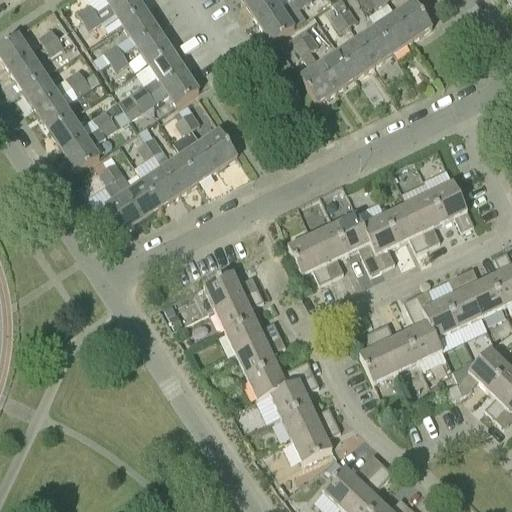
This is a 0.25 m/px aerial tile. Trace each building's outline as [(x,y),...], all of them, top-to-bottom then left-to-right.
[(101,0),(102,0),(108,9),(121,0),(101,0)] [(134,0),(121,0),(108,9),(114,19),(121,30),(144,15),(134,0)] [(258,28),(281,13),(272,0),(255,0),(244,8),(258,28)] [(299,13),(312,5),(308,0),(299,0),(293,4),(299,13)] [(369,0),(377,12),(386,7),(381,0),(369,0)] [(412,46),(431,33),(414,6),(396,18),(412,46)] [(76,17),(82,26),(95,17),(89,9),(76,17)] [(271,49),(295,33),(281,13),(258,28),(271,49)] [(348,32),(356,26),(348,13),(339,19),(348,32)] [(122,59),(135,50),(158,35),(144,15),(121,30),(129,41),(116,50),(122,59)] [(95,17),(82,26),(88,36),(101,27),(95,17)] [(393,58),(412,46),(396,18),(376,32),(393,58)] [(340,37),(348,32),(339,19),(331,25),(340,37)] [(374,71),(393,58),(376,32),(356,45),(374,71)] [(44,52),(57,44),(51,34),(38,43),(44,52)] [(149,71),(171,56),(158,35),(135,50),(149,71)] [(300,43),(310,57),(318,52),(309,37),(300,43)] [(0,62),(8,75),(30,60),(17,40),(0,51),(0,62)] [(302,63),(310,57),(300,43),(292,48),(302,63)] [(50,61),(63,53),(57,44),(44,52),(50,61)] [(355,84),(374,71),(356,45),(337,57),(355,84)] [(109,68),(122,59),(116,50),(103,59),(109,68)] [(149,71),(156,81),(163,91),(185,76),(171,56),(149,71)] [(316,109),(336,97),(318,70),(310,57),(302,63),(310,76),(300,82),(299,83),(316,109)] [(336,97),(355,84),(337,57),(318,70),(336,97)] [(122,59),(109,68),(116,77),(129,68),(122,59)] [(22,96),(44,81),(30,60),(8,75),(22,96)] [(71,93),(84,84),(78,75),(65,84),(71,93)] [(155,108),(168,100),(176,112),(198,97),(185,76),(163,91),(149,100),(155,108)] [(36,116),(58,101),(44,81),(22,96),(36,116)] [(84,84),(71,93),(77,102),(90,93),(84,84)] [(130,99),(137,108),(149,100),(143,90),(130,99)] [(124,117),(137,108),(130,99),(118,107),(124,117)] [(143,117),(155,108),(149,100),(137,108),(143,117)] [(72,122),(64,111),(58,101),(36,116),(49,137),(72,122)] [(137,108),(124,117),(130,126),(143,117),(137,108)] [(98,134),(111,125),(105,116),(92,124),(98,134)] [(191,136),(200,130),(191,117),(182,123),(191,136)] [(63,157),(85,142),(79,133),(72,122),(49,137),(63,157)] [(183,142),(191,136),(182,123),(174,129),(183,142)] [(117,134),(111,125),(98,134),(104,143),(117,134)] [(218,175),(237,162),(219,135),(201,147),(218,175)] [(99,163),(91,151),(85,142),(63,157),(77,178),(99,163)] [(145,148),(154,161),(162,156),(153,142),(145,148)] [(199,187),(218,175),(201,147),(181,161),(199,187)] [(154,161),(145,148),(136,154),(145,167),(154,161)] [(179,200),(199,187),(181,161),(170,168),(162,156),(154,161),(162,173),(179,200)] [(160,213),(179,200),(162,173),(142,186),(160,213)] [(141,226),(160,213),(142,186),(132,193),(120,175),(111,181),(141,226)] [(122,238),(141,226),(111,181),(104,186),(116,204),(104,212),(122,238)] [(430,198),(444,228),(454,223),(460,237),(473,231),(452,188),(430,198)] [(433,233),(444,228),(430,198),(407,209),(428,253),(439,247),(433,233)] [(415,259),(428,253),(407,209),(385,220),(399,249),(409,245),(415,259)] [(383,274),(362,231),(356,219),(333,230),(347,259),(357,255),(370,280),(383,274)] [(388,255),(399,249),(385,220),(362,231),(383,274),(394,269),(388,255)] [(336,265),(347,259),(333,230),(310,241),(331,284),(343,279),(336,265)] [(319,290),(331,284),(310,241),(288,251),(287,252),(301,281),(312,276),(319,290)] [(490,283),(504,312),(511,308),(511,269),(506,258),(493,264),(500,278),(490,283)] [(481,323),(504,312),(490,283),(479,288),(472,274),(460,279),(481,323)] [(203,292),(214,315),(257,294),(252,283),(238,289),(233,278),(203,292)] [(458,334),(481,323),(460,279),(448,285),(455,299),(444,305),(458,334)] [(225,338),(254,324),(249,313),(263,307),(257,294),(214,315),(225,338)] [(436,344),(458,334),(444,305),(434,309),(427,295),(414,301),(436,344)] [(436,344),(414,301),(403,307),(415,333),(405,338),(419,367),(442,356),(436,344)] [(235,360),(279,340),(273,328),(259,335),(254,324),(225,338),(235,360)] [(396,378),(419,367),(405,338),(394,343),(387,329),(375,335),(396,378)] [(373,389),(396,378),(375,335),(363,341),(370,355),(359,360),(373,389)] [(246,383),(276,369),(271,359),(285,352),(279,340),(235,360),(246,383)] [(457,389),(458,389),(468,399),(478,388),(486,396),(509,371),(490,354),(457,389)] [(257,407),(269,401),(313,380),(307,367),(281,380),(276,369),(246,383),(257,407)] [(484,415),(494,424),(511,404),(511,374),(509,371),(486,396),(495,404),(484,415)] [(280,423),(309,409),(304,399),(318,392),(313,380),(269,401),(280,423)] [(468,399),(458,389),(457,389),(445,395),(446,396),(451,406),(468,399)] [(511,424),(511,404),(494,424),(504,434),(511,424)] [(291,446),(334,425),(328,413),(314,420),(309,409),(280,423),(291,446)] [(334,425),(291,446),(302,469),(331,455),(326,444),(340,437),(334,425)] [(321,497),(337,511),(341,511),(382,469),(373,460),(353,481),(344,473),(321,497)] [(376,511),(381,508),(373,500),(392,479),(382,469),(341,511),(376,511)]
